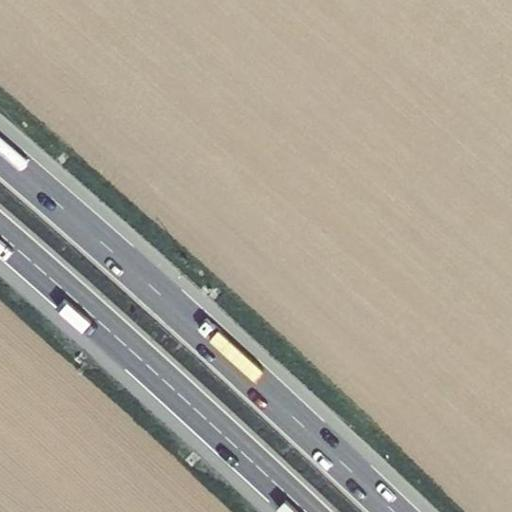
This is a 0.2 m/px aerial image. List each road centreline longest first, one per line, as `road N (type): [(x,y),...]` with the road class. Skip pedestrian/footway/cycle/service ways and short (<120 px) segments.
road 1 (motorway): [(394,511),(0,153)]
road 2 (motorway): [(0,234),(305,511)]
